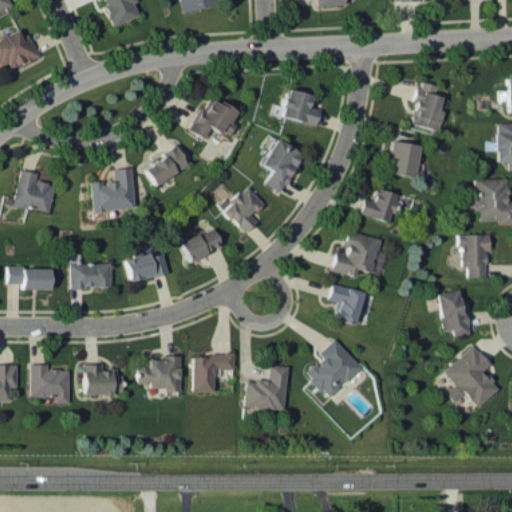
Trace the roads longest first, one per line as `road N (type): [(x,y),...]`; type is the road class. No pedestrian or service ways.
road 1 (residential): [(511,34),(194,47),(111,60),(34,92),(0,119)]
road 2 (residential): [(0,324),(140,320),(226,289),(262,263),(304,219),(340,155),(360,43)]
road 3 (residential): [(511,479),(0,477)]
road 4 (residential): [(226,289),(251,319),(276,315),(284,288),(262,263)]
